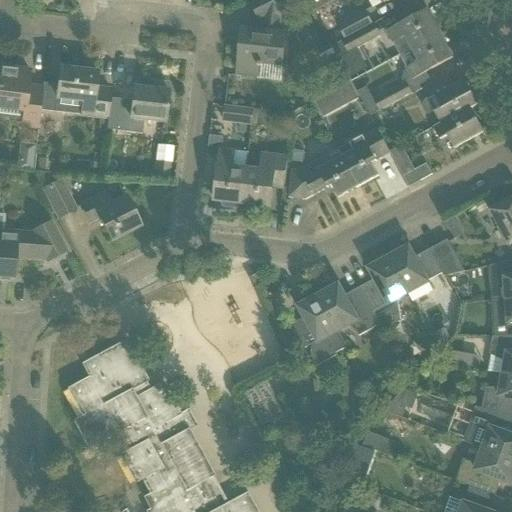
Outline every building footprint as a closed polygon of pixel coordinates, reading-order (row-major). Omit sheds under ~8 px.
[(241,30),(237,74),(257,76),(258,76),(258,79),(281,81),(283,66),(286,35),(279,34),(281,10),(287,7),(283,0),(255,0),(250,3),(259,21),(264,18),(262,32),(241,30)] [(323,0),(307,0),(313,11),(326,4),(323,0)] [(322,25),(334,46),(342,42),(373,25),(365,11),(331,30),(327,24),(338,20),(333,5),(317,11),(322,25)] [(426,10),(387,31),(393,43),(394,43),(401,55),(439,34),(426,10)] [(342,42),(349,54),(380,37),(373,25),(342,42)] [(404,83),(373,100),(380,112),(412,95),(422,89),(448,75),(432,83),(426,73),(435,68),(452,58),(439,34),(401,55),(400,56),(406,68),(408,70),(404,72),(402,80),(404,83)] [(19,126),(38,129),(40,110),(40,111),(43,83),(41,83),(40,89),(27,87),(29,72),(0,68),(0,117),(14,119),(14,123),(20,123),(19,126)] [(98,130),(106,131),(110,99),(109,99),(110,91),(94,89),(96,73),(58,69),(56,85),(43,83),(40,111),(54,112),(99,118),(98,130)] [(433,128),(433,129),(440,125),(477,105),(464,80),(454,85),(448,75),(422,89),(427,99),(426,100),(425,101),(424,103),(423,106),(423,109),(424,111),(425,113),(427,114),(429,115),(432,115),(433,115),(435,114),(440,124),(433,128)] [(350,84),(314,103),(322,118),(358,100),(350,84)] [(106,131),(142,135),(143,121),(163,123),(167,91),(133,87),(131,101),(117,100),(110,99),(106,131)] [(478,105),(477,105),(440,125),(440,141),(447,137),(454,149),(484,133),(471,109),(478,105)] [(223,122),(251,125),(252,109),(225,106),(223,122)] [(339,150),(342,157),(359,187),(379,177),(372,165),(391,154),(390,152),(388,148),(378,129),(350,144),(339,150)] [(16,171),(33,173),(36,145),(19,143),(16,171)] [(388,148),(390,152),(398,148),(396,144),(388,148)] [(390,152),(391,154),(403,177),(414,171),(401,146),(398,148),(390,152)] [(216,183),(214,202),(221,202),(223,208),(236,210),(240,205),(242,205),(247,169),(245,169),(247,153),(234,151),(220,150),(217,174),(216,183)] [(291,170),(288,199),(305,201),(332,186),(339,198),(359,187),(342,157),(339,150),(300,171),(291,170)] [(242,205),(269,208),(272,181),(283,182),(282,189),(284,189),(287,157),(263,155),(261,171),(247,169),(242,205)] [(37,170),(51,171),(51,163),(47,163),(48,158),(37,158),(37,170)] [(155,162),(154,176),(169,178),(170,164),(155,162)] [(57,174),(34,172),(43,190),(57,219),(75,210),(61,181),(57,174)] [(105,193),(80,206),(89,223),(99,218),(101,222),(110,241),(139,227),(124,198),(111,205),(105,193)] [(511,198),(490,211),(511,251),(511,198)] [(0,215),(0,277),(12,278),(13,258),(30,259),(45,260),(47,262),(65,253),(49,223),(31,232),(32,235),(3,233),(5,215),(0,215)] [(442,274),(444,277),(464,272),(447,240),(429,250),(442,274)] [(408,247),(388,258),(408,293),(413,302),(433,291),(427,282),(442,274),(429,250),(414,258),(408,247)] [(374,280),(359,288),(380,325),(401,322),(398,299),(408,293),(388,258),(368,269),(374,280)] [(503,263),(489,267),(491,286),(505,288),(506,300),(511,299),(511,261),(503,263)] [(249,279),(254,290),(265,284),(259,273),(249,279)] [(338,285),(318,296),(347,350),(348,349),(338,332),(349,326),(359,337),(380,325),(359,288),(344,296),(338,285)] [(304,318),(289,327),(299,344),(302,350),(312,345),(313,348),(311,349),(314,368),(337,356),(336,354),(345,349),(346,350),(347,350),(318,296),(298,307),(304,318)] [(511,299),(506,300),(492,301),(494,324),(509,323),(510,338),(511,337),(511,299)] [(444,328),(432,334),(438,344),(449,338),(444,328)] [(492,356),(488,371),(503,374),(511,375),(511,337),(510,338),(492,337),(489,355),(492,356)] [(144,511),(256,511),(246,493),(226,504),(212,477),(213,476),(188,430),(196,426),(187,410),(179,414),(162,383),(146,392),(142,385),(147,382),(125,340),(80,365),(87,378),(66,389),(81,417),(72,421),(88,450),(118,433),(127,451),(118,455),(134,484),(141,480),(155,506),(144,511)] [(438,355),(442,363),(451,358),(447,350),(438,355)] [(454,353),(451,364),(460,366),(462,354),(454,353)] [(485,388),(482,409),(497,413),(511,416),(511,375),(503,374),(500,387),(485,388)] [(243,394),(261,426),(269,421),(270,424),(283,417),(264,384),(271,380),(271,379),(243,394)] [(392,403),(384,412),(402,419),(406,408),(392,403)] [(511,417),(482,409),(475,407),(463,442),(511,459),(511,417)] [(353,411),(352,418),(365,420),(366,413),(353,411)] [(369,434),(364,447),(378,452),(383,439),(369,434)] [(470,487),(495,496),(501,480),(511,484),(511,459),(482,449),(478,461),(463,459),(455,481),(470,487)] [(463,502),(459,511),(499,511),(505,499),(495,496),(470,487),(464,503),(463,502)] [(365,491),(363,510),(379,511),(380,496),(365,491)] [(299,502),(304,511),(319,511),(310,496),(299,502)]
